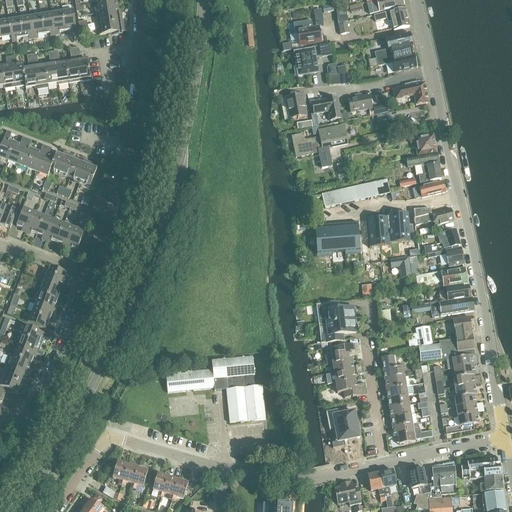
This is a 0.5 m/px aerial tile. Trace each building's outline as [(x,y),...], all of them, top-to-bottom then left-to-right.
[(117,7),(116,0),(97,3),(99,14),(120,10),(120,6),(117,7)] [(403,0),(379,0),(376,1),(379,12),(405,6),(403,0)] [(369,15),(379,12),(376,1),(370,2),(366,3),(369,15)] [(332,5),(323,7),(324,13),(333,11),(332,5)] [(70,6),(61,7),(62,13),(65,32),(72,31),(72,33),(76,33),(73,11),(71,11),(70,6)] [(410,27),(405,8),(390,12),(375,16),(376,22),(388,19),(388,22),(392,21),(394,31),(410,27)] [(345,9),(336,11),(337,24),(347,22),(345,9)] [(99,14),(101,24),(122,21),(120,10),(99,14)] [(300,10),(292,11),(293,19),(301,18),(300,10)] [(62,13),(51,14),(55,36),(59,35),(58,33),(65,32),(62,13)] [(51,14),(41,16),(44,35),(50,34),(51,37),(55,36),(51,14)] [(41,16),(30,18),(33,39),(37,39),(37,36),(44,35),(41,16)] [(30,18),(19,19),(22,38),(29,37),(29,40),(33,39),(30,18)] [(19,19),(9,21),(11,37),(12,43),(16,42),(15,39),(22,38),(19,19)] [(295,32),(289,33),(291,43),(298,42),(299,45),(320,41),(318,28),(313,29),(311,20),(293,23),(295,32)] [(0,22),(0,38),(11,37),(9,21),(0,22)] [(102,35),(124,32),(122,21),(101,24),(102,35)] [(339,36),(349,34),(347,23),(337,24),(339,36)] [(242,26),(244,49),(254,48),(251,25),(242,26)] [(374,53),(376,60),(413,52),(409,33),(385,39),(388,50),(374,53)] [(282,53),(291,51),(290,44),(281,46),(282,53)] [(79,50),(77,48),(74,49),(80,82),(81,82),(83,83),(90,82),(91,81),(90,78),(87,59),(81,60),(79,52),(79,50)] [(77,83),(80,82),(74,49),(69,49),(70,53),(72,62),(66,63),(69,84),(70,84),(72,84),(75,84),(77,83)] [(314,49),(294,53),(298,76),(318,73),(316,64),(317,64),(316,58),(315,58),(314,49)] [(49,57),(50,65),(44,66),(47,85),(58,83),(53,52),(48,53),(49,57)] [(57,52),(53,52),(58,83),(58,86),(69,84),(66,63),(59,64),(58,55),(57,52)] [(376,60),(369,62),(370,68),(377,66),(378,67),(386,65),(388,75),(417,68),(413,52),(376,60)] [(29,68),(23,69),(25,86),(25,88),(36,87),(32,55),(27,56),(29,68)] [(36,55),(32,55),(36,87),(47,85),(44,66),(38,67),(36,55)] [(15,56),(10,57),(15,88),(25,86),(23,69),(22,63),(16,64),(15,56)] [(7,66),(1,67),(3,86),(4,89),(15,88),(10,57),(5,58),(7,66)] [(395,101),(414,97),(416,106),(429,103),(425,83),(412,86),(412,84),(405,85),(405,88),(393,90),(395,101)] [(305,105),(303,95),(286,98),(290,120),(306,117),(304,105),(305,105)] [(350,114),(368,110),(369,116),(375,115),(373,109),(372,109),(370,96),(348,100),(350,114)] [(328,112),(330,121),(341,119),(337,99),(321,102),(312,103),(314,115),(328,112)] [(387,105),(373,109),(375,115),(388,112),(387,105)] [(388,120),(386,114),(377,116),(378,122),(388,120)] [(311,121),(296,124),(297,131),(312,128),(311,123),(311,121)] [(318,132),(319,138),(320,138),(320,141),(321,145),(327,144),(331,143),(332,148),(348,145),(344,126),(318,132)] [(0,158),(7,161),(14,143),(8,141),(11,133),(7,131),(0,148),(0,158)] [(292,137),(296,159),(318,154),(322,169),(332,167),(328,148),(327,144),(321,145),(320,141),(320,138),(319,138),(305,141),(303,135),(292,137)] [(413,144),(414,148),(417,148),(418,156),(437,152),(433,135),(410,140),(411,144),(413,144)] [(20,145),(14,143),(7,161),(15,164),(14,166),(16,167),(27,139),(23,137),(20,145)] [(19,165),(27,169),(34,151),(28,149),(31,141),(27,139),(16,167),(18,168),(19,165)] [(40,153),(34,151),(27,169),(35,172),(35,174),(36,175),(47,147),(43,145),(40,153)] [(52,149),(47,147),(36,175),(38,175),(39,173),(48,177),(50,171),(54,159),(48,156),(52,149)] [(71,159),(72,156),(67,154),(63,153),(62,155),(56,153),(54,159),(50,171),(60,175),(70,179),(77,161),(71,159)] [(406,159),(407,167),(439,162),(437,153),(406,159)] [(91,166),(92,164),(88,162),(83,161),(82,163),(77,161),(70,179),(80,183),(90,187),(97,169),(96,169),(91,166)] [(338,173),(347,171),(346,164),(337,166),(338,173)] [(442,180),(438,164),(427,166),(421,167),(422,174),(418,175),(419,176),(420,184),(442,180)] [(419,176),(418,175),(422,174),(421,167),(414,168),(415,176),(419,176)] [(400,188),(416,185),(415,179),(399,183),(400,188)] [(386,180),(321,195),(322,200),(324,209),(389,194),(386,180)] [(417,200),(445,193),(442,181),(414,189),(417,200)] [(32,191),(37,193),(40,186),(34,184),(32,191)] [(17,211),(7,207),(0,224),(10,229),(17,211)] [(22,232),(26,233),(33,213),(23,209),(16,227),(23,229),(22,232)] [(430,209),(414,211),(415,218),(421,217),(432,214),(430,209)] [(432,214),(421,217),(423,224),(433,221),(435,227),(454,222),(451,209),(432,214)] [(44,217),(33,213),(26,233),(29,234),(30,232),(37,235),(44,217)] [(408,213),(397,214),(400,243),(414,242),(412,225),(409,226),(408,213)] [(397,214),(387,215),(387,218),(389,244),(390,244),(400,243),(397,214)] [(42,239),(46,241),(54,221),(44,217),(37,235),(43,237),(42,239)] [(421,217),(415,218),(417,226),(423,224),(421,217)] [(387,218),(377,219),(380,248),(390,247),(390,244),(389,244),(387,218)] [(377,219),(367,220),(369,248),(380,248),(377,219)] [(49,242),(50,240),(57,242),(64,225),(54,221),(46,241),(49,242)] [(358,223),(343,224),(345,253),(345,256),(360,255),(358,223)] [(343,224),(330,225),(332,254),(345,253),(343,224)] [(62,247),(66,249),(74,228),(64,225),(57,242),(63,245),(62,247)] [(330,225),(314,226),(317,258),(332,257),(332,254),(330,225)] [(77,250),(84,232),(74,228),(66,249),(70,250),(70,248),(77,250)] [(459,248),(458,246),(460,245),(456,229),(440,234),(445,249),(451,247),(452,250),(459,248)] [(425,255),(427,255),(432,254),(431,246),(423,248),(425,255)] [(464,265),(461,249),(432,254),(427,255),(428,259),(440,257),(442,267),(448,266),(448,268),(464,265)] [(408,259),(390,261),(391,267),(399,266),(401,279),(411,278),(411,277),(410,267),(409,265),(408,259)] [(44,281),(42,280),(41,282),(69,293),(71,289),(63,285),(65,280),(63,279),(66,271),(50,266),(44,281)] [(416,266),(410,267),(411,277),(418,276),(416,266)] [(467,284),(465,269),(415,277),(417,287),(442,282),(443,288),(467,284)] [(43,285),(40,293),(58,300),(60,294),(68,297),(69,293),(41,282),(41,284),(43,285)] [(370,284),(362,284),(363,295),(371,294),(370,284)] [(446,291),(438,292),(440,303),(448,302),(470,299),(468,287),(446,291)] [(37,301),(34,300),(34,302),(61,313),(63,309),(55,306),(58,300),(40,293),(37,301)] [(472,298),(470,299),(448,302),(450,315),(474,311),(472,298)] [(35,305),(32,313),(50,320),(52,314),(60,317),(61,313),(34,302),(33,304),(35,305)] [(450,315),(448,302),(440,303),(430,305),(432,318),(450,315)] [(319,325),(326,324),(354,320),(354,318),(355,317),(355,313),(353,312),(353,307),(338,309),(337,303),(316,306),(319,325)] [(13,306),(10,305),(7,314),(12,316),(16,307),(13,306)] [(423,306),(411,308),(412,314),(424,312),(423,306)] [(55,329),(48,326),(50,320),(32,313),(29,321),(26,320),(26,322),(54,333),(55,329)] [(438,345),(417,348),(420,364),(445,361),(451,359),(470,356),(474,356),(472,337),(471,333),(469,317),(453,319),(453,320),(456,339),(438,342),(438,345)] [(5,319),(1,329),(6,331),(9,324),(14,326),(15,323),(5,319)] [(354,320),(326,324),(319,325),(321,344),(340,342),(339,335),(356,333),(356,328),(356,327),(356,323),(355,322),(354,320)] [(20,324),(16,335),(41,345),(44,338),(48,340),(50,336),(20,324)] [(418,347),(432,345),(429,327),(415,330),(418,347)] [(16,335),(14,340),(19,342),(17,347),(37,355),(42,357),(43,353),(39,351),(41,345),(16,335)] [(328,362),(332,361),(332,365),(352,361),(351,356),(360,355),(359,350),(358,344),(341,346),(326,349),(327,355),(328,362)] [(17,347),(13,357),(31,364),(33,358),(36,359),(37,355),(17,347)] [(8,355),(4,365),(6,366),(9,367),(27,374),(29,375),(31,371),(29,370),(31,364),(13,357),(8,355)] [(451,359),(445,361),(447,370),(453,369),(472,366),(470,356),(451,359)] [(254,375),(252,357),(211,362),(212,371),(213,380),(214,389),(215,391),(226,390),(244,388),(254,387),(253,375),(254,375)] [(395,357),(380,359),(384,381),(404,377),(402,368),(397,369),(395,357)] [(354,371),(352,361),(332,365),(334,374),(354,371)] [(6,366),(0,381),(0,386),(1,387),(7,389),(22,395),(28,380),(25,379),(27,374),(9,367),(6,366)] [(472,366),(453,369),(455,379),(472,376),(474,376),(472,366)] [(214,389),(213,380),(212,371),(166,376),(168,393),(214,389)] [(334,374),(335,384),(355,380),(354,371),(334,374)] [(433,373),(435,382),(443,381),(443,376),(441,376),(440,372),(433,373)] [(455,379),(453,379),(455,388),(473,385),(472,376),(455,379)] [(404,377),(384,381),(386,390),(406,386),(404,377)] [(356,385),(355,380),(335,384),(337,394),(343,393),(344,399),(367,395),(365,384),(356,385)] [(442,381),(444,381),(443,381),(435,382),(436,387),(437,392),(443,390),(442,386),(442,381)] [(473,385),(455,388),(456,398),(473,395),(475,395),(473,385)] [(262,386),(254,387),(244,388),(248,422),(265,420),(262,386)] [(406,386),(386,390),(386,392),(388,400),(407,396),(412,396),(410,386),(406,386)] [(226,390),(230,424),(248,422),(244,388),(226,390)] [(456,398),(454,398),(456,408),(475,404),(473,395),(456,398)] [(407,396),(388,400),(388,405),(389,409),(409,405),(407,396)] [(420,409),(421,413),(428,412),(426,403),(417,404),(418,410),(420,409)] [(475,404),(456,408),(458,417),(476,413),(475,404)] [(409,405),(389,409),(391,419),(410,415),(409,405)] [(344,408),(328,411),(329,416),(334,415),(337,428),(357,425),(355,412),(345,413),(344,408)] [(459,427),(446,429),(447,436),(474,431),(473,425),(478,424),(476,413),(458,417),(459,427)] [(410,415),(391,419),(392,428),(417,424),(415,414),(410,415)] [(417,424),(392,428),(394,438),(397,437),(398,444),(423,439),(427,439),(432,438),(433,438),(432,432),(431,432),(420,434),(417,424)] [(337,428),(330,429),(332,442),(333,448),(345,446),(344,440),(360,437),(357,425),(337,428)] [(484,477),(483,472),(489,471),(490,478),(501,476),(499,459),(467,462),(468,467),(461,467),(462,479),(469,478),(469,480),(482,479),(481,478),(484,477)] [(118,485),(121,486),(127,466),(117,463),(112,479),(119,481),(118,485)] [(416,496),(413,505),(416,506),(428,510),(427,500),(428,499),(428,500),(432,500),(441,499),(441,496),(455,495),(455,487),(456,487),(453,463),(431,467),(433,477),(431,478),(431,482),(433,482),(433,484),(430,485),(432,493),(431,494),(424,495),(416,496)] [(137,468),(127,466),(121,486),(125,487),(126,483),(131,484),(133,484),(137,468)] [(148,472),(137,468),(133,484),(131,484),(130,488),(135,490),(136,486),(143,488),(148,472)] [(422,470),(407,473),(411,490),(422,488),(424,495),(431,494),(432,493),(430,485),(426,485),(422,470)] [(393,471),(380,473),(386,501),(387,507),(392,506),(391,500),(389,488),(396,486),(393,471)] [(490,478),(489,471),(483,472),(484,477),(484,482),(481,480),(472,481),(472,486),(484,484),(485,486),(480,487),(481,494),(503,491),(501,476),(490,478)] [(378,490),(380,496),(381,502),(386,501),(380,473),(367,476),(371,492),(378,490)] [(163,498),(164,494),(163,493),(168,478),(158,475),(153,490),(160,492),(158,496),(163,498)] [(170,495),(169,499),(172,500),(178,481),(168,478),(163,493),(164,494),(170,495)] [(184,499),(188,484),(178,481),(172,500),(175,501),(176,497),(184,499)] [(349,507),(361,504),(358,489),(353,490),(352,485),(350,486),(349,483),(341,485),(341,487),(335,489),(338,505),(348,503),(349,507)] [(113,500),(117,501),(119,495),(115,494),(115,493),(106,488),(102,494),(113,500)] [(485,500),(482,500),(483,511),(492,511),(506,510),(504,493),(485,495),(485,500)] [(123,496),(119,495),(117,501),(127,504),(129,497),(123,496)] [(432,500),(428,500),(428,511),(451,511),(451,506),(459,505),(458,498),(451,499),(450,498),(441,499),(432,500)] [(91,499),(84,508),(88,511),(99,511),(103,508),(91,499)]
